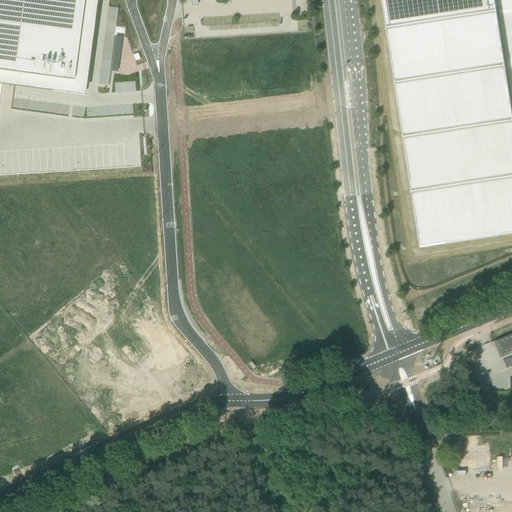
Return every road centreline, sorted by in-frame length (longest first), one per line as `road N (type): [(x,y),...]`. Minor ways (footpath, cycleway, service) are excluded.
road 1 (unclassified): [(331,0),(356,234),(388,355)]
road 2 (unclassified): [(403,349),(372,232),(347,0)]
road 3 (unclassified): [(229,400),(174,296),(157,65)]
road 4 (unclassified): [(0,494),(229,400)]
road 5 (unclassified): [(229,400),(281,399),(388,355)]
